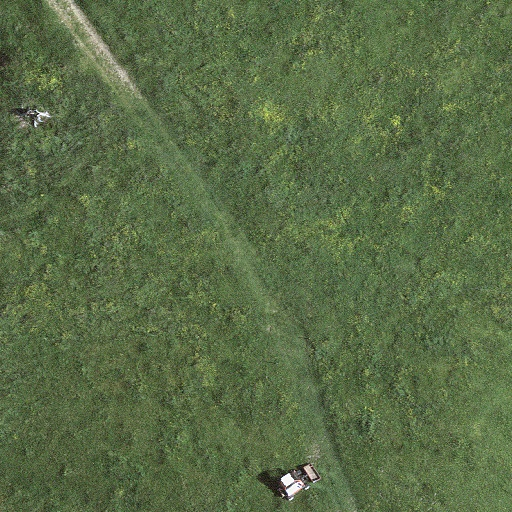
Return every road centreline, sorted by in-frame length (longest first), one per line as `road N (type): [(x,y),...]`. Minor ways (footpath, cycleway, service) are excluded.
road 1 (track): [(58,0),(210,194),(268,247),(342,511)]
road 2 (track): [(0,267),(210,194)]
